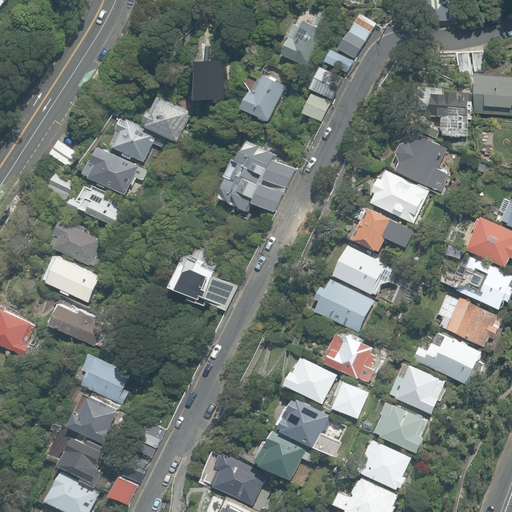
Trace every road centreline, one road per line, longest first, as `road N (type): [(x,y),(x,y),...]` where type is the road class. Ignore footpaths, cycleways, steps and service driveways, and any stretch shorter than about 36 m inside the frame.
road 1 (residential): [(141,511),(374,54),(387,41),(511,24)]
road 2 (secondary): [(110,0),(0,177)]
